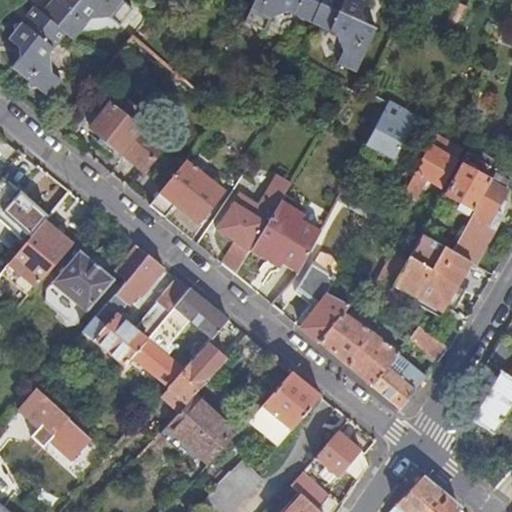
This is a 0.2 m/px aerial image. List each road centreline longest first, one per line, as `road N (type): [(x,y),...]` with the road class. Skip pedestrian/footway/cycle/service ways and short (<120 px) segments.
road 1 (residential): [(0,113),(412,445)]
road 2 (residential): [(412,445),(432,425),(511,277)]
